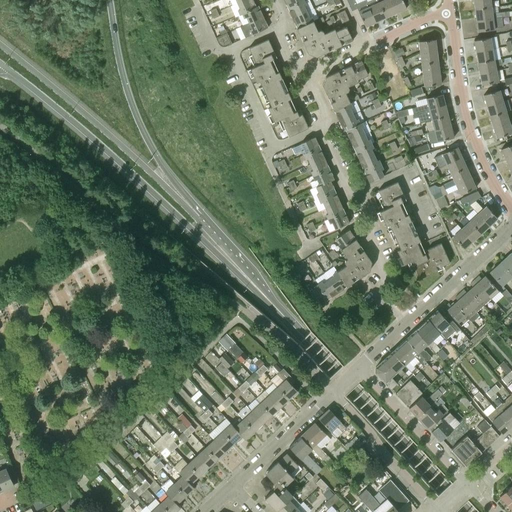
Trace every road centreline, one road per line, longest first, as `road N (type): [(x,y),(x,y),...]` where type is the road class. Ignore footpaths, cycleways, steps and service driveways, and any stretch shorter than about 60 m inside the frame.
road 1 (primary): [(464,511),(231,262)]
road 2 (primary): [(231,262),(116,141),(0,44)]
road 3 (primary): [(0,63),(231,262)]
road 4 (residential): [(407,323),(383,299),(362,195),(347,192),(318,130)]
road 5 (residential): [(511,210),(474,144),(450,8)]
road 6 (residential): [(333,392),(438,510)]
road 7 (residential): [(466,484),(359,368)]
road 8 (unclassified): [(312,70),(450,8)]
road 9 (residential): [(407,323),(511,226)]
road 10 (residential): [(232,486),(333,392)]
